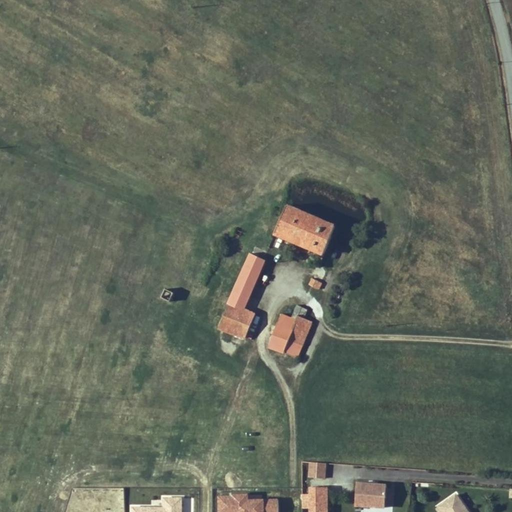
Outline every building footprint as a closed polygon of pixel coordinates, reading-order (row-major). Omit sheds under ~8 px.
[(273,239),(323,259),(336,227),(286,207),(273,239)] [(247,338),(257,315),(246,310),(266,260),(251,253),(220,327),(247,338)] [(322,282),(314,279),(311,285),(319,289),(322,282)] [(184,312),(190,300),(163,287),(159,296),(175,304),(174,307),(184,312)] [(302,310),(307,313),(310,305),(301,301),(293,319),(283,314),(270,347),(298,358),(313,322),(305,319),(299,316),(302,310)] [(305,319),(307,313),(302,310),(299,316),(305,319)] [(262,317),(257,315),(247,338),(252,340),(262,317)] [(327,463),(312,462),(311,477),(326,478),(327,463)] [(369,483),(358,483),(356,505),(386,507),(386,504),(387,487),(388,484),(378,484),(369,483)] [(395,488),(387,487),(386,504),(394,505),(395,488)] [(474,511),(457,493),(442,507),(446,511),(474,511)] [(255,502),(248,503),(248,495),(234,495),(234,497),(220,497),(220,511),(232,511),(236,511),(237,511),(279,511),(279,500),(255,500),(255,502)] [(181,511),(182,498),(164,498),(164,508),(133,508),(133,511),(181,511)]
